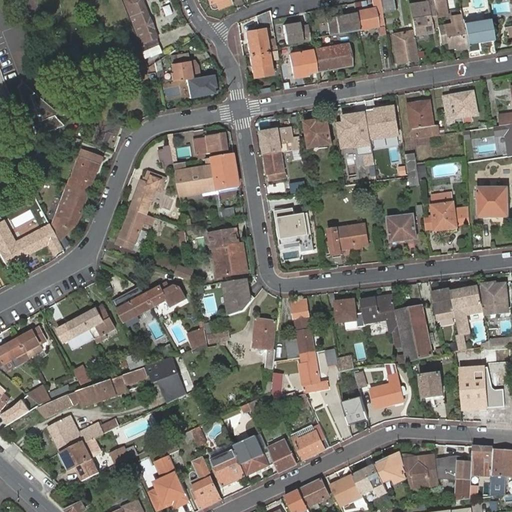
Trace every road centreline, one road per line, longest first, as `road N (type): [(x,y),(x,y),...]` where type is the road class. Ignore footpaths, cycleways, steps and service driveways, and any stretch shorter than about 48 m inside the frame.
road 1 (residential): [(511,259),(284,285),(268,276),(239,109)]
road 2 (residential): [(239,109),(145,129),(84,255),(0,301)]
road 3 (residential): [(511,435),(418,430),(380,438),(228,511)]
road 4 (residential): [(511,61),(239,109)]
